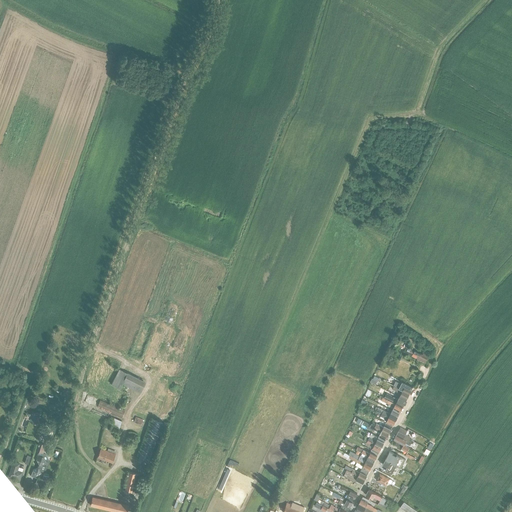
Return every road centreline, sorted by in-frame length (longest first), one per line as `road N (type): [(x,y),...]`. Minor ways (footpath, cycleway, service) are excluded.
road 1 (track): [(107,474),(79,447),(73,396),(207,27),(209,0)]
road 2 (residential): [(349,511),(415,386)]
